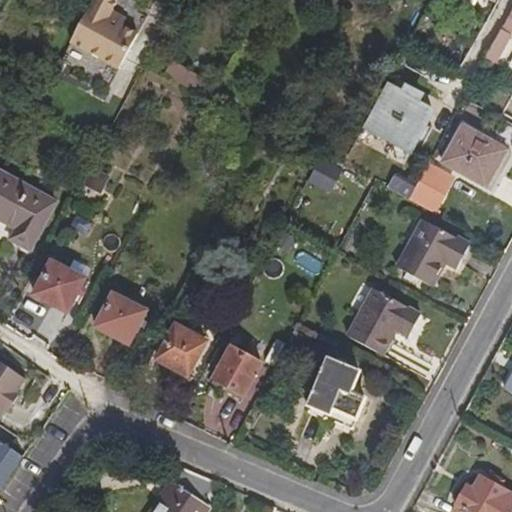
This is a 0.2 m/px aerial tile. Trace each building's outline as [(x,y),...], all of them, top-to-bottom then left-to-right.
[(116,70),(135,36),(119,27),(121,24),(107,16),(109,13),(115,3),(109,0),(91,0),(67,43),(116,70)] [(123,22),(109,13),(107,16),(121,24),(123,22)] [(511,21),(505,17),(503,20),(500,26),(511,32),(511,21)] [(509,36),(498,30),(489,46),(486,52),(482,59),(494,65),(509,36)] [(116,70),(67,43),(59,60),(107,87),(116,70)] [(205,87),(173,70),(168,78),(199,97),(205,87)] [(401,94),(384,85),(360,129),(377,138),(379,135),(408,151),(413,143),(419,146),(429,129),(422,125),(430,111),(415,103),(419,95),(404,87),(401,94)] [(221,109),(227,98),(211,89),(205,100),(221,109)] [(511,95),(502,114),(511,119),(511,95)] [(485,189),(504,152),(460,128),(440,165),(485,189)] [(326,162),(339,167),(346,155),(332,148),(326,162)] [(362,176),(339,167),(326,162),(324,169),(357,187),(362,176)] [(428,200),(443,175),(425,165),(411,191),(428,200)] [(94,195),(104,176),(89,168),(79,186),(94,195)] [(53,202),(0,172),(0,221),(13,229),(7,239),(26,250),(53,202)] [(456,270),(469,245),(421,220),(394,270),(429,289),(442,263),(456,270)] [(62,312),(81,276),(49,258),(30,293),(62,312)] [(408,340),(421,315),(373,289),(348,339),(384,358),(397,334),(408,340)] [(125,345),(144,311),(111,293),(92,327),(125,345)] [(184,378),(205,342),(174,325),(154,361),(184,378)] [(241,397),(260,364),(228,346),(210,379),(241,397)] [(349,392),(357,372),(325,359),(305,404),(308,406),(305,411),(321,419),(322,419),(324,419),(325,418),(349,429),(363,398),(349,392)] [(0,366),(0,413),(2,410),(4,411),(14,397),(12,395),(22,381),(0,366)] [(511,373),(510,372),(500,389),(511,395),(511,373)] [(0,486),(19,459),(0,445),(0,486)] [(206,511),(222,488),(179,470),(149,511),(206,511)] [(511,511),(511,494),(477,474),(457,506),(462,510),(460,511),(511,511)]
